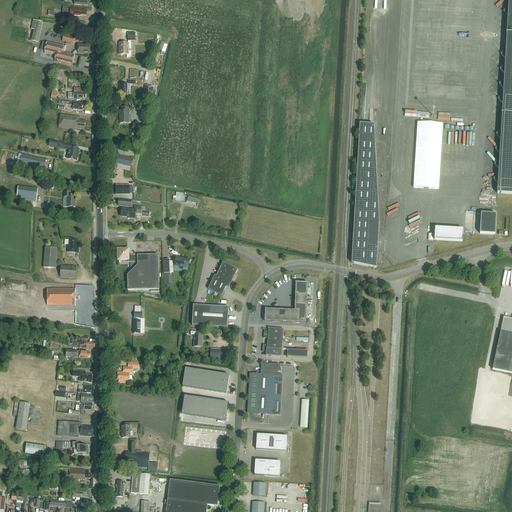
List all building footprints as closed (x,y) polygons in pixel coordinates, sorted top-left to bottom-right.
[(511,0),(508,0),(497,193),(511,194),(511,0)] [(81,10),(70,9),(67,9),(67,6),(63,6),(62,15),(81,16),(81,15),(86,15),(86,11),(81,11),(81,10)] [(31,41),(38,43),(42,23),(33,21),(31,29),(34,30),(31,41)] [(63,35),(62,41),(73,44),(74,38),(63,35)] [(47,42),(46,44),(44,53),(56,56),(55,61),(57,61),(58,63),(73,66),(75,55),(75,54),(76,54),(77,54),(90,54),(90,45),(78,44),(77,51),(75,51),(73,53),(73,54),(63,52),(65,46),(47,42)] [(128,51),(128,43),(119,43),(119,55),(127,55),(127,58),(129,58),(130,57),(131,57),(131,56),(131,51),(128,51)] [(127,84),(120,84),(120,95),(127,95),(127,97),(130,97),(129,91),(127,91),(127,90),(131,90),(131,84),(129,84),(127,84)] [(154,87),(145,86),(142,98),(152,99),(154,87)] [(455,86),(454,96),(463,96),(463,94),(466,94),(466,86),(455,86)] [(86,94),(86,90),(75,90),(75,93),(71,93),(71,94),(68,94),(68,98),(74,98),(74,100),(84,100),(84,98),(86,98),(86,94)] [(83,105),(69,103),(69,105),(74,106),(73,110),(82,111),(83,105)] [(140,116),(148,118),(151,108),(143,106),(140,116)] [(129,117),(129,116),(129,107),(121,107),(121,111),(120,111),(120,124),(131,123),(131,117),(129,117)] [(84,130),(86,121),(79,120),(79,117),(60,115),(59,128),(77,130),(78,129),(84,130)] [(363,124),(360,124),(352,263),(377,268),(379,223),(374,125),(363,124)] [(50,140),(50,143),(49,147),(69,150),(67,159),(77,161),(79,150),(76,149),(76,146),(50,140)] [(46,159),(18,154),(17,162),(44,167),(46,159)] [(118,156),(116,164),(132,167),(133,159),(118,156)] [(116,186),(116,194),(129,194),(129,186),(116,186)] [(18,187),(17,200),(37,202),(38,189),(18,187)] [(67,207),(75,207),(75,196),(71,196),(71,192),(63,192),(64,197),(67,197),(67,207)] [(150,212),(142,211),(134,210),(122,209),(121,216),(122,217),(128,218),(128,219),(135,219),(136,215),(141,216),(141,217),(149,218),(150,212)] [(495,235),(496,214),(481,213),(480,234),(495,235)] [(435,228),(434,240),(462,242),(463,229),(435,228)] [(78,241),(69,240),(68,253),(78,253),(78,249),(77,248),(78,241)] [(44,268),(56,269),(57,249),(45,249),(44,268)] [(129,256),(129,249),(118,250),(118,260),(128,260),(128,262),(135,262),(135,261),(137,261),(137,266),(127,275),(128,291),(151,290),(151,292),(159,292),(158,255),(137,256),(135,256),(129,256)] [(190,260),(176,257),(175,266),(174,266),(174,269),(188,272),(190,260)] [(222,296),(226,287),(229,288),(238,270),(223,263),(216,276),(215,275),(208,289),(222,296)] [(60,278),(76,279),(77,267),(61,266),(60,278)] [(308,283),(295,283),(296,283),(296,293),(307,293),(308,284),(308,283)] [(47,302),(47,306),(75,306),(75,289),(47,289),(47,293),(47,302)] [(307,305),(307,293),(296,293),(295,304),(307,305)] [(298,323),(306,323),(307,305),(295,304),(295,311),(298,311),(298,323)] [(227,328),(228,307),(193,305),(192,325),(227,328)] [(265,321),(273,322),(274,310),(266,309),(265,309),(265,322),(265,321)] [(281,322),(282,310),(274,310),(273,322),(281,322)] [(282,310),(281,322),(290,322),(290,310),(282,310)] [(290,322),(298,323),(298,311),(295,311),(290,310),(290,322)] [(140,334),(140,321),(141,319),(142,319),(142,312),(134,312),(134,321),(133,321),(133,334),(140,334)] [(511,318),(503,317),(500,332),(493,369),(511,373),(511,318)] [(269,332),(264,331),(264,335),(283,336),(284,329),(269,328),(269,332)] [(197,332),(191,332),(191,335),(195,335),(194,347),(202,347),(203,335),(197,335),(197,332)] [(268,339),(268,342),(283,343),(283,336),(264,335),(264,338),(268,339)] [(263,345),(263,348),(282,350),(283,343),(268,342),(267,345),(263,345)] [(281,357),(282,350),(263,348),(262,352),(267,352),(266,356),(281,357)] [(227,350),(211,349),(210,359),(226,360),(227,350)] [(89,353),(89,352),(86,352),(86,351),(79,351),(79,354),(77,354),(77,350),(66,350),(66,357),(88,359),(88,358),(90,358),(90,353),(89,353)] [(261,366),(261,374),(259,394),(258,414),(280,416),(282,395),(283,375),(278,375),(278,371),(281,371),(280,366),(275,366),(275,364),(274,364),(274,366),(268,365),(268,364),(262,361),(260,365),(261,366)] [(139,364),(131,363),(129,363),(128,367),(124,367),(123,372),(118,372),(117,380),(119,380),(119,383),(129,383),(130,373),(133,373),(133,368),(138,368),(139,364)] [(229,375),(185,368),(182,387),(226,393),(229,375)] [(80,377),(80,382),(92,383),(93,376),(86,375),(86,372),(73,371),(72,377),(80,377)] [(258,414),(261,374),(249,373),(247,414),(258,414)] [(84,386),(83,393),(94,394),(94,388),(84,386)] [(94,403),(95,396),(82,395),(81,403),(89,403),(94,403)] [(182,414),(226,421),(228,403),(185,396),(182,414)] [(30,405),(16,403),(14,416),(18,416),(16,429),(26,431),(30,405)] [(81,423),(80,423),(59,421),(58,436),(78,438),(79,435),(80,435),(80,436),(93,437),(93,428),(81,427),(81,423)] [(131,432),(131,426),(121,426),(121,438),(131,438),(131,436),(133,436),(133,431),(131,432)] [(186,426),(184,442),(223,448),(226,432),(186,426)] [(286,451),(287,436),(257,435),(256,449),(286,451)] [(82,454),(87,454),(88,454),(88,446),(87,446),(84,446),(77,445),(77,443),(73,443),(72,448),(74,448),(74,451),(75,451),(75,454),(75,455),(82,455),(82,454)] [(25,454),(45,457),(47,447),(27,444),(25,454)] [(149,463),(149,454),(126,452),(125,466),(129,466),(129,467),(148,468),(148,469),(157,470),(158,464),(149,463)] [(38,469),(39,461),(21,460),(20,467),(38,469)] [(280,462),(255,461),(254,475),(279,477),(280,462)] [(89,474),(89,470),(70,469),(69,481),(79,482),(79,480),(85,480),(85,479),(91,479),(91,474),(89,474)] [(149,495),(150,475),(133,473),(131,493),(149,495)] [(206,511),(208,505),(217,507),(220,486),(170,480),(166,511),(206,511)] [(266,484),(254,483),(253,496),(265,497),(266,484)] [(68,495),(68,486),(61,486),(60,495),(68,495)] [(88,498),(89,490),(78,489),(78,487),(74,487),(73,498),(80,498),(80,497),(88,498)] [(263,511),(265,502),(253,501),(251,511),(263,511)] [(149,511),(150,502),(142,502),(140,511),(149,511)]
